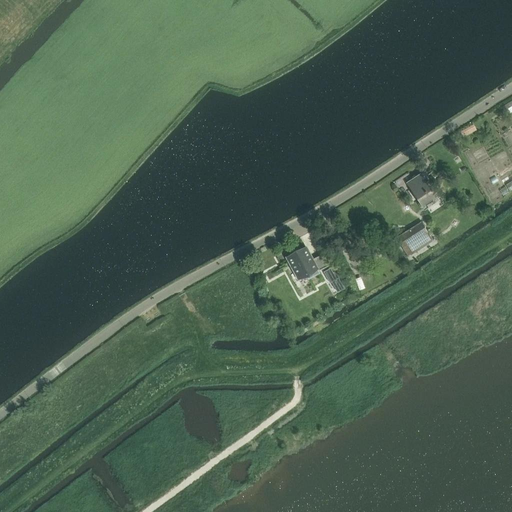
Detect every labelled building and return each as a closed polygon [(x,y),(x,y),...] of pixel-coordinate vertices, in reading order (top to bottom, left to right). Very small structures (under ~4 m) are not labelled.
[(504,111),(511,106),(511,100),(502,107),(504,111)] [(465,129),(460,132),(463,138),(472,133),(477,130),(473,124),(465,129)] [(422,208),(437,198),(421,173),(406,184),(422,208)] [(421,222),(396,238),(407,256),(433,240),(421,222)] [(307,250),(288,260),(299,281),(329,265),(323,253),(312,259),(307,250)] [(334,266),(324,272),(330,283),(331,282),(337,292),(345,288),(339,277),(340,277),(334,266)]
